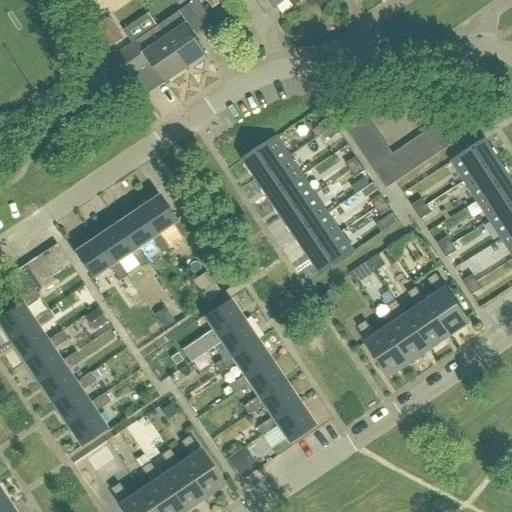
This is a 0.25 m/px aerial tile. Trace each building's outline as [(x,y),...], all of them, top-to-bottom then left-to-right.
[(270,0),(276,8),(288,0),(289,0),(292,5),(296,6),(304,0),(270,0)] [(187,8),(178,14),(158,28),(186,69),(206,55),(192,34),(201,28),(187,8)] [(111,17),(98,26),(112,47),(125,39),(111,17)] [(127,48),(117,55),(116,56),(130,76),(131,76),(141,69),(150,62),(165,83),(186,69),(158,28),(137,42),(127,48)] [(351,138),(372,124),(365,114),(344,128),(351,138)] [(321,126),(326,133),(336,127),(331,120),(321,126)] [(359,148),(379,134),(372,124),(351,138),(359,148)] [(424,134),(438,154),(449,147),(435,126),(424,134)] [(341,134),(336,127),(326,133),(330,140),(341,134)] [(366,159),(386,144),(379,134),(359,148),(366,159)] [(428,161),(438,154),(424,134),(414,140),(428,161)] [(244,161),(257,180),(291,157),(278,138),(244,161)] [(418,168),(428,161),(414,140),(404,147),(418,168)] [(465,183),(499,160),(486,140),(452,163),(465,183)] [(387,189),(393,155),(386,144),(366,159),(387,189)] [(387,189),(418,168),(404,147),(393,155),(387,189)] [(257,180),(270,199),(304,176),(291,157),(257,180)] [(361,165),(357,158),(346,164),(351,171),(361,165)] [(477,202),(511,179),(499,160),(465,183),(477,202)] [(366,172),(361,165),(351,171),(356,178),(366,172)] [(316,195),(304,176),(270,199),(282,218),(316,195)] [(511,206),(511,179),(477,202),(490,221),(511,206)] [(316,195),(282,218),(295,237),(329,214),(316,195)] [(154,236),(158,233),(171,225),(181,240),(189,235),(178,219),(175,221),(158,196),(137,211),(154,236)] [(372,202),(376,209),(387,203),(382,196),(372,202)] [(417,213),(427,207),(422,200),(412,206),(417,213)] [(387,203),(376,209),(381,216),(391,210),(387,203)] [(511,206),(490,221),(502,240),(511,233),(511,206)] [(417,213),(421,220),(432,214),(427,207),(417,213)] [(168,249),(158,233),(154,236),(137,211),(116,224),(133,250),(137,248),(150,239),(160,254),(168,249)] [(342,233),(329,214),(295,237),(308,256),(342,233)] [(147,263),(137,248),(133,250),(116,224),(95,238),(112,264),(116,262),(129,253),(139,268),(147,263)] [(342,233),(308,256),(321,275),(355,252),(342,233)] [(511,254),(511,233),(502,240),(511,254)] [(126,277),(116,262),(112,264),(95,238),(73,253),(90,279),(108,267),(118,282),(126,277)] [(442,251),(452,245),(448,238),(438,244),(442,251)] [(45,251),(59,272),(69,265),(56,244),(45,251)] [(452,245),(442,251),(447,258),(457,252),(452,245)] [(49,279),(59,272),(45,251),(35,258),(49,279)] [(37,286),(49,279),(35,258),(24,266),(37,286)] [(38,287),(37,286),(24,266),(14,273),(27,293),(33,290),(38,287)] [(17,300),(27,293),(14,273),(3,280),(17,300)] [(450,337),(451,336),(462,328),(463,330),(472,324),(469,320),(468,320),(447,288),(446,289),(436,274),(428,280),(438,295),(427,302),(450,337)] [(468,289),(478,283),(473,275),(463,282),(468,289)] [(478,283),(468,289),(472,296),(483,290),(478,283)] [(450,337),(427,302),(426,303),(416,288),(408,294),(418,308),(407,316),(430,350),(431,349),(442,342),(443,343),(452,337),(451,336),(450,337)] [(33,322),(32,321),(23,308),(38,298),(33,290),(27,293),(17,300),(19,304),(0,316),(0,329),(7,339),(33,322)] [(212,331),(183,351),(191,362),(219,342),(217,339),(243,322),(228,300),(202,317),(212,331)] [(430,350),(407,316),(406,316),(396,301),(388,307),(398,322),(387,329),(410,364),(422,355),(423,357),(432,351),(431,349),(430,350)] [(52,319),(47,311),(32,321),(33,322),(7,339),(21,361),(47,344),(46,342),(37,329),(52,319)] [(231,360),(257,343),(243,322),(217,339),(219,342),(228,355),(213,366),(219,374),(234,364),(231,360)] [(410,364),(387,329),(376,337),(366,322),(357,328),(367,342),(366,343),(375,357),(374,358),(380,367),(382,366),(389,377),(410,364)] [(51,349),(66,339),(61,331),(46,342),(47,344),(21,361),(36,382),(61,365),(60,362),(51,349)] [(245,381),(271,363),(257,343),(231,360),(234,364),(242,376),(227,386),(233,395),(248,385),(245,381)] [(76,386),(74,383),(65,370),(80,360),(75,352),(60,362),(61,365),(36,382),(50,404),(76,386)] [(178,354),(171,358),(176,366),(183,361),(178,354)] [(259,401),(285,384),(271,363),(245,381),(248,385),(256,397),(242,408),(247,416),(262,405),(259,401)] [(79,392),(94,381),(89,373),(74,383),(76,386),(50,404),(64,425),(90,408),(88,404),(79,392)] [(273,422),(299,405),(285,384),(259,401),(262,405),(271,418),(256,428),(261,436),(276,426),(273,422)] [(90,408),(64,425),(79,447),(105,430),(94,412),(108,402),(103,394),(88,404),(90,408)] [(273,422),(276,426),(285,439),(270,449),(275,457),(291,447),(289,443),(313,426),(299,405),(273,422)] [(202,499),(203,498),(214,491),(215,492),(224,486),(221,482),(199,451),(198,451),(188,437),(180,442),(190,457),(179,465),(202,499)] [(202,499),(179,465),(178,465),(168,450),(160,456),(170,470),(159,478),(181,511),(182,511),(183,511),(194,504),(195,506),(204,499),(203,498),(202,499)] [(241,453),(228,461),(241,480),(253,473),(248,466),(249,465),(241,453)] [(182,511),(181,511),(159,478),(158,478),(148,464),(140,469),(150,484),(139,491),(152,511),(183,511),(182,511)] [(152,511),(139,491),(128,499),(118,484),(110,490),(119,505),(118,505),(122,511),(152,511)] [(0,511),(4,511),(11,508),(0,492),(0,511)]
